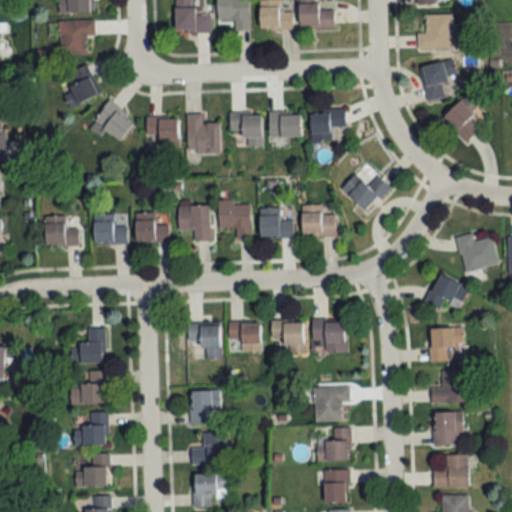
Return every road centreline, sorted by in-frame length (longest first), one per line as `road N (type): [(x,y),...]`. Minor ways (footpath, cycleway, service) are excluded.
road 1 (residential): [(0,297),(365,272),(396,248),(442,180)]
road 2 (residential): [(365,272),(386,380),(386,511)]
road 3 (residential): [(375,73),(186,77),(148,65)]
road 4 (residential): [(140,287),(148,511)]
road 5 (residential): [(442,180),(415,160),(388,121),(375,73),(371,0)]
